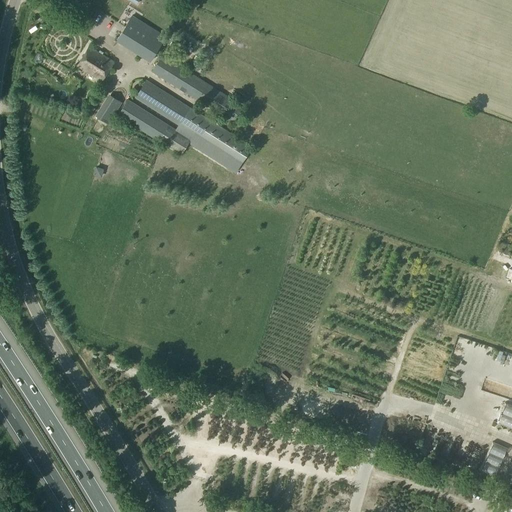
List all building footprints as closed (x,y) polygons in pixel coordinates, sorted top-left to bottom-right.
[(132,17),(116,41),(149,63),(165,38),(132,17)] [(89,47),(76,67),(100,82),(113,62),(89,47)] [(161,56),(151,72),(232,123),(242,107),(161,56)] [(251,149),(146,81),(135,98),(180,127),(177,131),(191,140),(188,144),(235,173),(251,149)] [(108,123),(121,102),(115,98),(107,111),(102,108),(97,116),(108,123)] [(191,140),(177,131),(126,100),(117,116),(181,156),(188,144),(191,140)] [(68,121),(72,112),(61,107),(57,116),(68,121)] [(511,511),(511,500),(507,498),(501,511),(511,511)]
